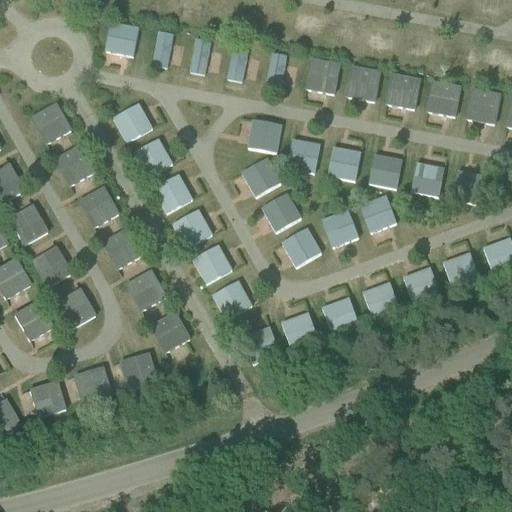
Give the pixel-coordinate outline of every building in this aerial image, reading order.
[(108,25),(102,54),(130,60),(136,30),(108,25)] [(165,72),(172,38),(156,34),(149,69),(165,72)] [(412,34),(410,56),(412,56),(410,68),(433,71),(437,37),(412,34)] [(193,41),(186,75),(203,79),(210,44),(193,41)] [(448,77),(472,80),(477,48),(453,45),(448,77)] [(229,47),(226,84),(243,85),(246,48),(229,47)] [(264,89),(281,90),(284,58),(267,56),(264,89)] [(335,97),(338,65),(307,62),(304,94),(335,97)] [(344,99),(374,105),(380,74),(350,68),(344,99)] [(511,75),(486,72),(485,83),(511,86),(511,75)] [(385,109),(415,112),(418,80),(388,77),(385,109)] [(423,114),(453,121),(461,91),(431,83),(423,114)] [(463,122),(493,129),(501,98),(471,90),(463,122)] [(43,147),(69,134),(56,105),(29,118),(43,147)] [(110,121),(125,147),(152,132),(137,106),(110,121)] [(274,157),(281,129),(251,122),(244,150),(274,157)] [(158,141),(132,156),(146,182),(173,168),(158,141)] [(314,177),(319,148),(291,142),(285,171),(314,177)] [(77,147),(51,161),(66,189),(93,175),(77,147)] [(354,186),(360,156),(330,150),(325,180),(354,186)] [(367,189),(397,192),(400,161),(371,158),(367,189)] [(238,177),(253,201),(280,185),(265,160),(238,177)] [(0,169),(0,205),(23,194),(8,165),(0,169)] [(414,165),(408,196),(438,201),(444,171),(414,165)] [(483,207),(484,176),(459,175),(458,206),(483,207)] [(179,177),(151,191),(165,218),(192,204),(179,177)] [(76,202),(90,232),(118,219),(104,189),(76,202)] [(287,196),(259,210),(273,237),(300,222),(287,196)] [(358,209),(368,237),(396,226),(386,199),(358,209)] [(31,206),(5,223),(22,250),(48,234),(31,206)] [(171,226),(184,252),(212,239),(199,212),(171,226)] [(348,213),(320,223),(331,251),(358,241),(348,213)] [(98,247),(116,274),(141,257),(124,230),(98,247)] [(306,230),(279,247),(295,273),(322,256),(306,230)] [(511,249),(509,241),(482,251),(492,279),(511,272),(511,249)] [(205,289),(232,274),(217,247),(190,262),(205,289)] [(46,291),(72,275),(54,248),(29,264),(46,291)] [(448,290),(476,284),(470,257),(442,263),(448,290)] [(0,267),(0,303),(28,290),(14,261),(0,267)] [(410,305),(437,295),(428,270),(400,281),(410,305)] [(123,286),(137,315),(166,302),(152,272),(123,286)] [(211,296),(222,323),(251,311),(240,284),(211,296)] [(360,296),(372,324),(399,313),(387,285),(360,296)] [(80,290),(52,305),(67,333),(95,318),(80,290)] [(24,344),(53,328),(38,301),(10,317),(24,344)] [(326,336),(356,330),(350,302),(321,308),(326,336)] [(176,315),(148,327),(161,356),(189,343),(176,315)] [(288,355),(317,346),(308,316),(278,325),(288,355)] [(242,339),(253,369),(280,359),(268,329),(242,339)] [(126,395),(158,386),(150,355),(117,364),(126,395)] [(102,369),(70,379),(80,410),(112,399),(102,369)] [(34,424),(66,413),(56,382),(24,393),(34,424)] [(0,403),(0,440),(19,431),(4,401),(0,403)]
